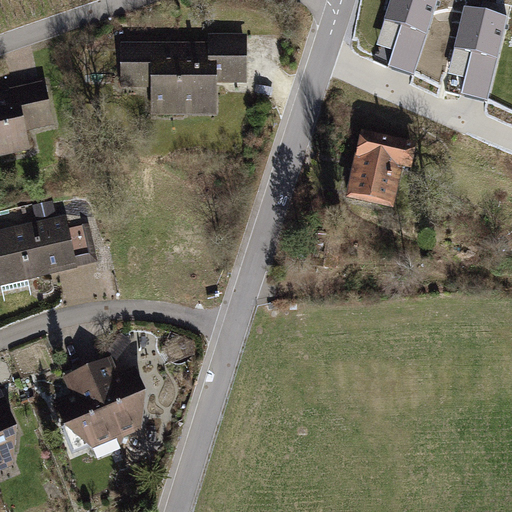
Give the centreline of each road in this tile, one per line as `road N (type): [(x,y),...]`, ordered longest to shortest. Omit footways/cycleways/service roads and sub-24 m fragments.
road 1 (residential): [(344,0),(310,123),(233,330)]
road 2 (residential): [(0,340),(68,316),(148,308),(233,330)]
road 3 (residential): [(233,330),(174,511)]
road 4 (residential): [(0,47),(137,0)]
